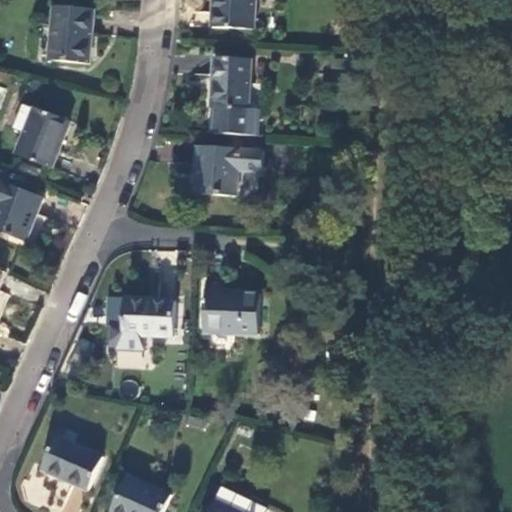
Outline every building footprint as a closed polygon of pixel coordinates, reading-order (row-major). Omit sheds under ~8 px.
[(256,0),(214,0),(213,29),(255,31),(256,0)] [(94,11),(53,8),(49,63),(90,65),(94,11)] [(252,61),(214,59),(212,109),(215,109),(213,135),(258,138),(259,110),(249,110),(252,61)] [(34,109),(16,158),(52,171),(70,122),(34,109)] [(263,151),(198,149),(197,196),(237,197),(237,173),(262,174),(263,151)] [(43,199),(0,182),(0,233),(26,243),(43,199)] [(223,280),(207,280),(205,334),(259,336),(261,296),(223,294),(223,280)] [(176,302),(127,299),(126,329),(113,329),(112,344),(117,351),(145,352),(145,338),(174,338),(176,302)] [(103,461),(57,440),(43,471),(89,492),(103,461)] [(128,478),(112,511),(164,511),(171,498),(128,478)] [(76,511),(84,490),(72,486),(62,511),(76,511)]
